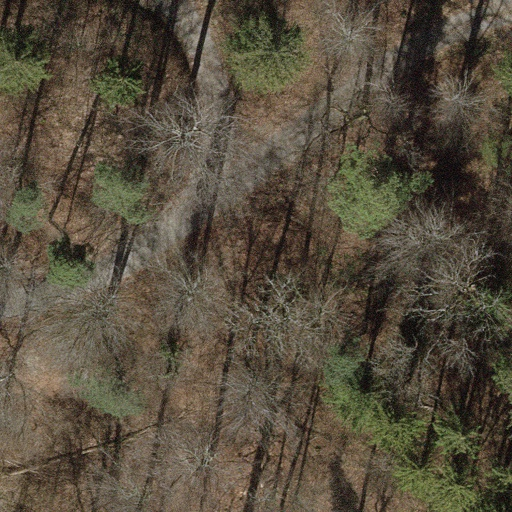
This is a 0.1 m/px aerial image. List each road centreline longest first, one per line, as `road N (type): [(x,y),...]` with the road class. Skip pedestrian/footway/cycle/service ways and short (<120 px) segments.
road 1 (track): [(197,0),(219,75),(201,215),(100,275),(0,301)]
road 2 (track): [(201,215),(350,84),(511,0)]
